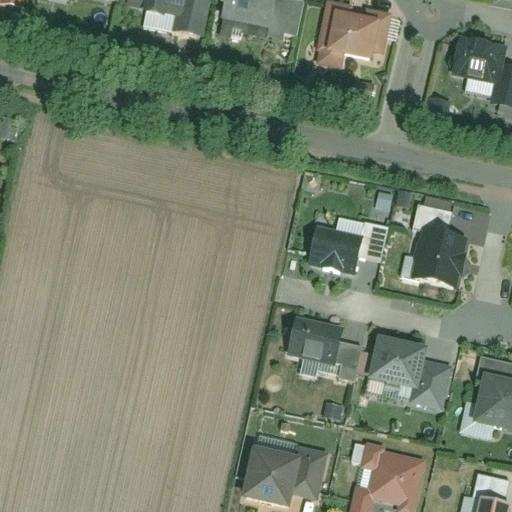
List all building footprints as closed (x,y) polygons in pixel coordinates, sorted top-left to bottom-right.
[(130,0),(125,25),(198,42),(207,0),(130,0)] [(303,0),(229,0),(223,28),(293,43),(303,0)] [(391,22),(334,9),(325,51),(381,64),(391,22)] [(511,48),(462,38),(455,75),(494,83),(490,105),(511,109),(511,70),(508,69),(511,52),(511,48)] [(369,106),(371,85),(350,84),(348,105),(369,106)] [(430,124),(443,127),(447,106),(434,103),(430,124)] [(318,228),(309,268),(356,278),(366,239),(318,228)] [(423,232),(412,280),(460,291),(471,243),(423,232)] [(296,317),(287,358),(343,370),(341,380),(356,383),(363,349),(344,345),(347,328),(296,317)] [(411,407),(446,415),(456,369),(427,363),(429,352),(381,341),(371,386),(413,396),(411,407)] [(467,400),(459,434),(492,441),(494,432),(511,436),(511,384),(485,378),(480,402),(467,400)] [(359,490),(354,511),(373,511),(375,505),(399,510),(398,511),(419,511),(430,462),(387,453),(388,447),(370,444),(364,470),(376,473),(371,493),(359,490)] [(257,453),(245,504),(281,511),(291,511),(295,498),(320,503),(330,457),(303,451),(300,463),(257,453)] [(511,511),(511,509),(482,503),(480,511),(511,511)]
